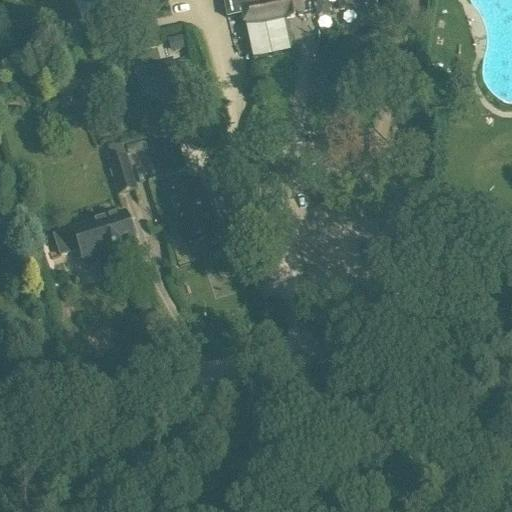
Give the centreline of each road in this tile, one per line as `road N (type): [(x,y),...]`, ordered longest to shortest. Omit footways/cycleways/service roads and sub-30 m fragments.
road 1 (unclassified): [(0,435),(145,393),(511,320)]
road 2 (track): [(489,511),(360,349)]
